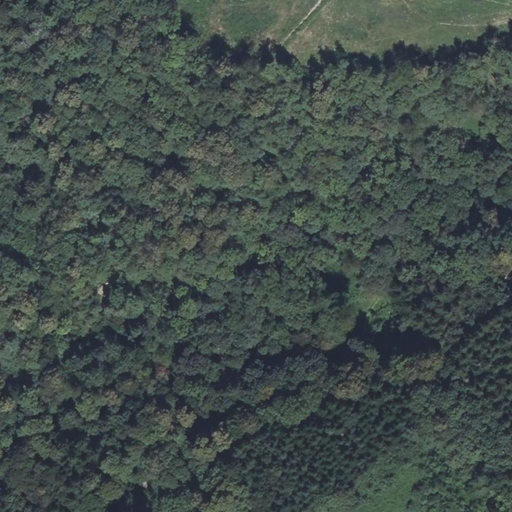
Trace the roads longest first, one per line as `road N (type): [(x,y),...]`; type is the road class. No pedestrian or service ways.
road 1 (track): [(352,362),(96,511)]
road 2 (track): [(352,362),(448,328),(502,282)]
